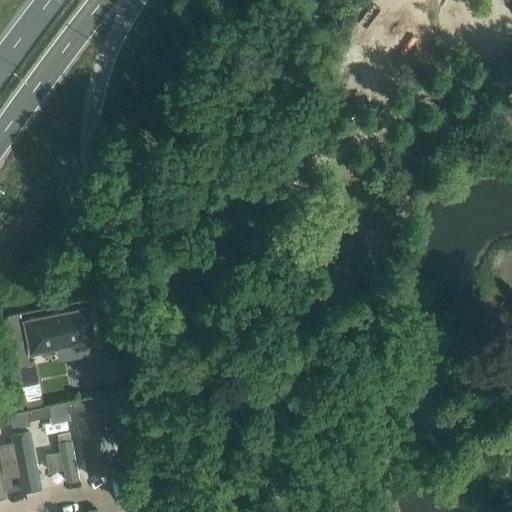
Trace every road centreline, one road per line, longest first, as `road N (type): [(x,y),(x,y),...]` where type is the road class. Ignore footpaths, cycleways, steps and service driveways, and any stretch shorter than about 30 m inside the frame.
road 1 (residential): [(174,511),(92,166)]
road 2 (motorway): [(92,166),(97,86),(130,0)]
road 3 (motorway): [(0,137),(103,0)]
